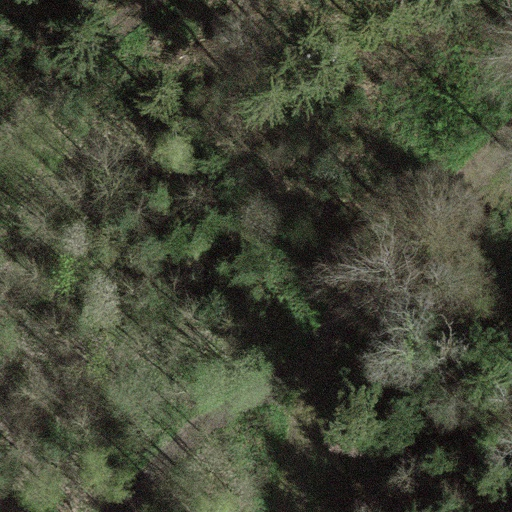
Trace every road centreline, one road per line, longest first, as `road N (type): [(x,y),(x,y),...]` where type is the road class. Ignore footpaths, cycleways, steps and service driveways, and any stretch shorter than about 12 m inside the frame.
road 1 (track): [(318,368),(398,236),(511,120)]
road 2 (track): [(300,511),(303,429),(318,368)]
